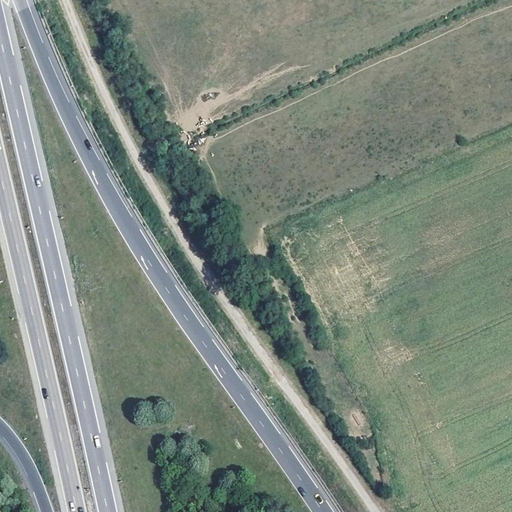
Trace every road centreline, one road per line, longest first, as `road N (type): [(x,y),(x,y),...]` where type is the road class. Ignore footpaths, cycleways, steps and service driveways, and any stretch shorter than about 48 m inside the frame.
road 1 (track): [(66,0),(167,207),(375,511)]
road 2 (motorway): [(324,511),(127,219),(76,126),(24,0)]
road 3 (motorway): [(107,511),(0,30)]
road 4 (motorway): [(0,172),(76,511)]
